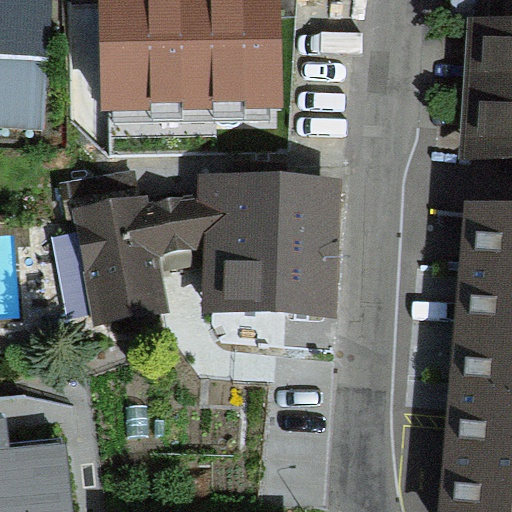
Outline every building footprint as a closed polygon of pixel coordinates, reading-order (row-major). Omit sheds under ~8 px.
[(0,0),(0,128),(49,131),(55,0),(0,0)] [(100,0),(102,110),(111,110),(111,134),(218,133),(218,119),(269,118),(269,107),(282,106),(280,0),(100,0)] [(511,0),(480,0),(481,17),(511,16),(511,0)] [(511,16),(481,17),(468,18),(464,94),(460,159),(511,160),(511,16)] [(96,324),(167,311),(163,286),(160,271),(181,267),(168,198),(150,202),(148,193),(140,195),(136,171),(69,184),(96,324)] [(198,175),(199,195),(168,198),(181,267),(201,266),(201,312),(336,315),(337,239),(339,176),(198,175)] [(511,511),(511,205),(466,201),(438,511),(511,511)] [(0,511),(69,511),(64,455),(4,461),(1,430),(0,429),(0,511)]
